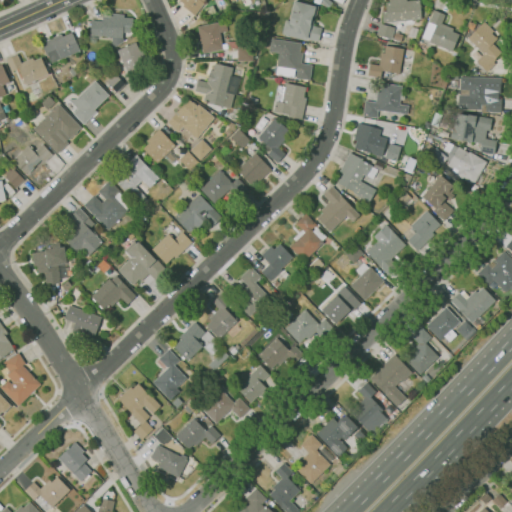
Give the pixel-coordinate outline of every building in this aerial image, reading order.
[(217,0),(215,1),(214,0),(203,0),(192,14),(182,6),(183,3),(179,0),(217,0)] [(294,0),(317,6),(312,26),(320,28),(317,40),(306,37),(305,40),(280,34),(284,20),(288,21),(294,0)] [(405,0),(405,1),(419,0),(420,20),(381,23),(380,11),(385,11),(385,3),(388,2),(388,0),(405,0)] [(420,38),(431,10),(444,15),(440,24),(452,28),(451,31),(458,34),(451,51),(420,38)] [(102,16),(109,17),(110,13),(124,14),(123,18),(132,19),(131,31),(122,31),(122,37),(89,35),(90,20),(101,21),(102,16)] [(487,72),(476,61),(484,54),(468,38),(484,21),(494,31),(491,33),(497,39),(492,43),(501,52),(495,59),(493,62),(495,64),(487,72)] [(218,24),(225,23),(226,31),(219,32),(222,49),(202,53),(201,45),(199,45),(198,39),(200,38),(197,26),(217,22),(218,24)] [(379,23),(394,28),(391,39),(376,35),(379,23)] [(78,27),(82,35),(77,37),(74,29),(78,27)] [(417,29),(414,38),(407,36),(410,27),(417,29)] [(61,36),(71,32),(79,51),(60,59),(50,63),(47,55),(46,56),(40,43),(60,34),(61,36)] [(395,33),(402,35),(400,41),(393,39),(395,33)] [(278,53),(268,51),(270,38),(300,43),(299,51),(302,52),(301,63),(312,65),(309,80),(295,78),(296,70),(294,70),(293,77),(275,74),(278,53)] [(117,50),(134,42),(138,49),(141,48),(148,63),(127,73),(117,50)] [(403,49),(399,73),(381,70),(379,77),(367,75),(369,63),(378,65),(381,52),(384,53),(386,45),(403,49)] [(240,60),(240,51),(252,51),(252,60),(240,60)] [(20,63),(32,58),(33,60),(40,57),(47,75),(25,84),(18,68),(10,71),(5,59),(16,54),(20,63)] [(0,64),(1,64),(9,83),(2,86),(6,94),(0,96),(0,64)] [(67,70),(76,64),(80,70),(72,76),(67,70)] [(226,92),(233,94),(230,108),(204,102),(205,100),(203,100),(204,94),(194,91),(197,79),(207,82),(210,70),(212,70),(214,64),(232,68),(226,92)] [(114,73),(124,84),(116,92),(105,82),(114,73)] [(238,78),(228,75),(225,92),(234,94),(238,78)] [(501,112),(486,112),(486,105),(481,105),(481,109),(458,109),(459,95),(469,95),(469,89),(460,89),(460,77),(501,77),(501,86),(500,86),(500,93),(498,93),(498,98),(501,98),(501,112)] [(108,95),(93,109),(95,111),(83,123),(72,113),(77,108),(71,103),(94,81),(108,95)] [(284,87),(285,83),(305,87),(303,97),(305,97),(301,118),(287,115),(287,114),(273,111),(275,104),(274,103),(277,85),(284,87)] [(401,86),(398,104),(407,105),(406,114),(377,110),(376,117),(362,115),(364,101),(374,103),(376,92),(380,92),(381,83),(401,86)] [(48,96),(55,102),(47,110),(40,103),(48,96)] [(198,104),(213,117),(197,137),(182,125),(177,132),(166,123),(175,112),(176,113),(183,104),(184,105),(188,100),(191,103),(192,102),(197,105),(198,104)] [(32,129),(57,104),(80,127),(65,142),(67,143),(56,153),(32,129)] [(230,118),(225,117),(226,110),(232,111),(233,108),(238,109),(235,122),(230,120),(230,118)] [(436,126),(430,124),(434,113),(440,115),(436,126)] [(494,154),(480,151),(481,143),(472,142),(450,138),(452,128),(453,128),(456,113),(468,115),(468,114),(492,118),(490,131),(487,130),(485,138),(496,140),(494,154)] [(15,123),(11,120),(16,115),(20,119),(15,123)] [(271,148),(258,137),(274,118),(290,132),(276,148),(283,154),(276,162),(266,154),(271,148)] [(380,129),(373,153),(354,148),(356,140),(353,140),(357,123),(380,129)] [(434,134),(437,127),(448,133),(445,139),(434,134)] [(148,143),(145,141),(158,129),(174,145),(156,163),(142,148),(148,143)] [(240,148),(229,137),(238,129),(248,140),(240,148)] [(201,139),(211,150),(199,161),(189,150),(201,139)] [(388,143),(400,146),(396,161),(384,158),(388,143)] [(33,152),(41,144),(51,154),(40,165),(36,160),(24,173),(12,161),(27,146),(33,152)] [(473,185),(455,175),(457,171),(447,165),(458,146),(468,152),(469,151),(487,162),(481,172),(483,173),(479,180),(477,179),(473,185)] [(435,148),(446,157),(439,166),(428,157),(435,148)] [(187,151),(197,162),(189,169),(178,159),(187,151)] [(271,169),(258,182),(255,179),(250,184),(236,170),(255,152),(271,169)] [(359,181),(375,190),(368,201),(351,192),(352,191),(336,182),(340,173),(338,172),(349,153),(371,165),(371,166),(376,169),(371,178),(366,175),(365,176),(363,175),(359,181)] [(135,185),(145,196),(136,204),(113,180),(128,165),(126,163),(136,155),(158,178),(148,187),(141,179),(135,185)] [(402,155),(413,160),(408,171),(397,166),(402,155)] [(375,161),(383,165),(380,170),(372,166),(375,161)] [(15,168),(14,169),(23,179),(15,188),(4,177),(6,175),(2,171),(10,162),(15,168)] [(237,177),(247,188),(236,199),(228,190),(214,204),(199,189),(219,170),(231,182),(237,177)] [(440,174),(454,187),(450,191),(453,195),(449,200),(445,197),(442,200),(452,209),(442,221),(431,211),(434,207),(421,195),(440,174)] [(118,191),(112,196),(113,197),(119,192),(131,205),(126,210),(127,211),(107,230),(84,206),(93,197),(101,205),(108,199),(103,193),(112,185),(118,191)] [(322,212),(320,210),(329,201),(323,194),(331,186),(358,215),(352,220),(346,215),(329,231),(316,218),(322,212)] [(198,194),(221,217),(212,225),(205,218),(197,227),(195,225),(188,232),(174,217),(185,206),(180,202),(190,193),(194,198),(198,194)] [(76,252),(63,238),(69,232),(67,230),(76,222),(70,215),(79,207),(94,223),(89,227),(97,235),(96,236),(101,242),(87,255),(80,248),(76,252)] [(416,249),(407,240),(416,232),(410,226),(425,210),(440,224),(416,249)] [(322,242),(302,261),(288,246),(294,240),(292,238),(302,230),(295,223),(306,213),(316,225),(311,230),(312,230),(316,227),(325,237),(321,240),(322,242)] [(173,239),(181,232),(191,242),(175,258),(173,255),(165,264),(151,249),(167,234),(162,228),(167,223),(176,232),(171,237),(173,239)] [(365,252),(377,241),(372,236),(385,224),(390,229),(405,245),(390,259),(392,262),(383,270),(381,267),(380,268),(365,252)] [(44,249),(51,248),(50,242),(59,241),(60,247),(64,246),(66,263),(56,264),(58,282),(45,284),(43,272),(37,273),(36,265),(32,266),(30,253),(45,251),(44,249)] [(140,280),(138,278),(131,285),(117,270),(130,257),(123,250),(132,242),(134,244),(137,241),(154,259),(155,258),(167,270),(156,282),(148,273),(140,280)] [(353,263),(342,251),(352,242),(363,253),(353,263)] [(292,257),(280,267),(282,269),(269,281),(260,271),(269,263),(260,254),(270,246),(273,249),(279,243),(292,257)] [(488,284),(477,273),(487,263),(492,268),(497,263),(495,260),(504,251),(511,259),(511,285),(505,292),(493,279),(488,284)] [(317,257),(323,264),(315,272),(308,265),(317,257)] [(359,275),(354,270),(362,262),(367,268),(369,266),(381,279),(361,298),(349,285),(359,275)] [(260,277),(254,282),(269,298),(249,317),(232,299),(247,285),(239,277),(250,266),(260,277)] [(120,297),(115,302),(112,300),(102,309),(90,296),(108,279),(110,281),(115,276),(134,296),(126,304),(120,297)] [(450,300),(459,292),(466,299),(475,290),(477,292),(483,287),(495,300),(471,323),(450,300)] [(224,308),(237,321),(218,338),(206,325),(211,320),(209,318),(218,309),(211,302),(221,293),(230,303),(224,308)] [(336,295),(348,308),(333,322),(321,309),(336,295)] [(74,323),(63,318),(68,305),(100,317),(91,341),(70,333),(74,323)] [(451,330),(456,334),(448,342),(444,337),(439,341),(425,326),(445,306),(459,321),(451,330)] [(299,343),(284,328),(304,309),(318,324),(324,318),(333,328),(323,339),(315,331),(307,338),(306,337),(299,343)] [(468,340),(465,337),(464,339),(456,330),(466,320),(474,328),(474,329),(476,331),(468,340)] [(203,331),(195,339),(202,346),(186,361),(173,346),(180,339),(178,337),(194,322),(203,331)] [(4,334),(14,349),(0,358),(0,324),(6,333),(4,334)] [(419,375),(402,358),(418,343),(411,336),(420,327),(430,338),(424,343),(438,357),(419,375)] [(275,338),(288,351),(294,345),(305,357),(296,365),(287,356),(272,371),(257,355),(275,338)] [(212,339),(220,348),(212,355),(204,347),(212,339)] [(232,345),(238,351),(233,355),(227,349),(232,345)] [(170,400),(152,382),(167,368),(159,359),(169,349),(179,360),(174,365),(186,378),(177,387),(180,390),(170,400)] [(223,350),(229,357),(213,371),(207,365),(223,350)] [(23,365),(41,384),(18,406),(0,387),(7,380),(11,384),(13,382),(6,375),(10,372),(4,362),(18,352),(25,364),(23,365)] [(369,378),(393,354),(411,372),(401,382),(399,381),(394,386),(405,397),(396,406),(369,378)] [(251,403),(238,390),(250,377),(249,376),(260,365),(269,375),(261,383),(266,388),(261,393),(262,394),(259,397),(258,396),(251,403)] [(217,374),(221,378),(215,382),(212,378),(217,374)] [(198,387),(194,383),(198,379),(202,382),(198,387)] [(371,435),(349,411),(364,397),(358,390),(367,382),(376,392),(371,397),(383,410),(381,412),(388,419),(371,435)] [(141,424),(132,415),(133,414),(118,399),(130,386),(132,389),(137,383),(151,397),(151,396),(160,405),(141,424)] [(216,423),(202,409),(221,390),(223,391),(224,391),(226,392),(225,393),(234,402),(239,397),(250,408),(240,418),(231,409),(216,423)] [(0,426),(0,394),(11,405),(4,412),(2,411),(0,413),(0,423),(2,425),(0,426)] [(189,414),(183,408),(189,403),(194,409),(189,414)] [(338,456),(316,433),(332,417),(337,423),(346,414),(357,426),(344,440),(341,437),(339,439),(347,448),(338,456)] [(188,449),(175,435),(194,418),(195,419),(196,418),(198,419),(196,421),(206,431),(211,426),(220,435),(212,443),(205,437),(196,445),(194,443),(188,449)] [(145,420),(153,429),(142,440),(134,432),(145,420)] [(159,442),(153,436),(162,427),(172,437),(164,445),(159,442)] [(361,443),(354,434),(359,429),(366,438),(361,443)] [(311,484),(296,469),(302,463),(300,461),(308,453),(300,445),(311,434),(321,444),(316,449),(331,464),(311,484)] [(81,481),(58,458),(75,441),(84,451),(82,454),(87,459),(83,463),(91,471),(88,474),(90,476),(85,480),(84,478),(81,481)] [(178,477),(171,474),(170,475),(166,472),(166,471),(158,467),(160,463),(150,458),(157,444),(180,456),(182,453),(187,456),(186,459),(187,460),(178,477)] [(297,511),(285,511),(269,495),(275,489),(272,486),(281,478),(275,471),(284,463),(293,472),(288,477),(297,487),(298,485),(301,488),(299,489),(300,490),(290,500),(299,510),(297,511)] [(339,477),(333,471),(339,463),(346,469),(339,477)] [(46,511),(44,511),(33,501),(34,500),(25,490),(34,481),(40,488),(49,480),(52,482),(57,477),(70,490),(46,511)] [(235,511),(244,503),(247,506),(250,503),(246,498),(256,488),(267,499),(261,504),(263,506),(265,504),(272,511),(235,511)] [(500,509),(492,500),(499,493),(507,502),(500,509)] [(97,511),(101,498),(114,501),(111,511),(97,511)] [(1,511),(6,507),(11,511),(13,511),(21,505),(23,508),(30,502),(40,511),(1,511)] [(507,502),(508,502),(511,506),(511,511),(500,511),(499,510),(500,509),(507,502)]
